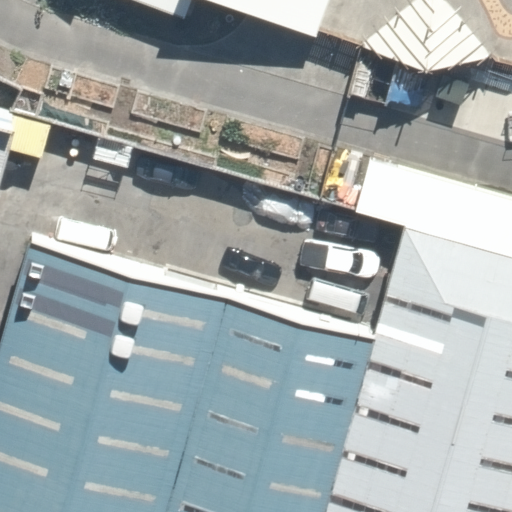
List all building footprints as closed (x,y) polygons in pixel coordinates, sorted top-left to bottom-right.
[(132,0),(182,19),(188,0),(213,0),(314,36),(326,0),(132,0)] [(441,0),(398,0),(359,34),(362,37),(364,40),(367,43),(370,46),(373,49),(376,52),(379,54),(383,56),(386,58),(390,60),(393,62),(397,63),(401,65),(405,66),(408,67),(412,68),(416,69),(420,69),(424,69),(428,69),(432,69),(436,69),(441,68),(444,68),(448,67),(452,66),(456,65),(460,63),(464,62),(467,60),(471,58),(474,56),(478,54),(481,51),(484,49),(441,0)] [(0,165),(13,118),(0,114),(0,165)] [(511,511),(511,249),(406,220),(376,332),(326,511),(511,511)] [(0,351),(0,511),(326,511),(376,332),(33,235),(0,351)]
